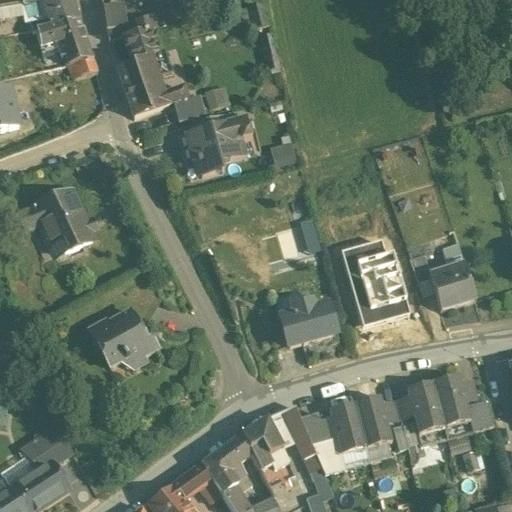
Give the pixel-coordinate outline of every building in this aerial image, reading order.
[(68,0),(53,0),(41,3),(47,25),(34,29),(36,35),(78,25),(68,0)] [(118,14),(116,6),(101,9),(105,33),(125,28),(123,14),(118,14)] [(0,10),(1,21),(19,20),(18,9),(0,10)] [(153,19),(136,23),(139,35),(146,34),(155,31),(155,30),(153,19)] [(88,50),(78,25),(36,35),(40,53),(57,49),(60,61),(64,60),(66,69),(72,68),(83,65),(92,62),(88,50)] [(30,34),(4,37),(11,66),(16,69),(37,63),(30,34)] [(132,69),(136,81),(152,76),(147,63),(155,60),(146,34),(139,35),(122,39),(132,69)] [(92,62),(83,65),(86,79),(97,76),(92,62)] [(83,65),(72,68),(76,82),(86,79),(83,65)] [(132,69),(117,74),(120,86),(136,81),(132,69)] [(136,81),(120,86),(133,120),(165,109),(162,100),(152,76),(136,81)] [(7,96),(0,98),(0,140),(17,136),(7,96)] [(177,96),(162,100),(165,109),(172,108),(180,105),(177,96)] [(180,105),(172,108),(176,127),(201,121),(196,102),(180,105)] [(234,124),(181,139),(189,168),(194,167),(199,184),(221,178),(218,169),(244,161),(234,124)] [(271,152),(276,173),(298,168),(293,147),(271,152)] [(82,156),(73,160),(75,165),(84,161),(82,156)] [(94,158),(73,167),(79,181),(85,178),(88,186),(101,181),(97,172),(100,171),(94,158)] [(69,202),(32,219),(18,226),(25,241),(39,234),(54,266),(91,250),(87,242),(95,239),(90,229),(83,232),(69,202)] [(338,259),(359,339),(408,326),(391,263),(384,265),(380,248),(338,259)] [(423,261),(408,265),(415,285),(429,281),(423,261)] [(449,281),(431,287),(439,317),(473,307),(463,271),(448,276),(449,281)] [(333,342),(326,312),(312,316),(310,310),(292,315),(294,321),(280,325),(288,354),(301,350),(301,351),(320,346),(320,345),(333,342)] [(127,321),(105,333),(104,330),(86,340),(109,380),(119,374),(132,380),(143,374),(140,369),(155,360),(144,341),(140,343),(127,321)] [(457,383),(431,389),(446,445),(471,438),(469,428),(465,413),(457,383)] [(431,389),(406,396),(420,451),(446,445),(431,389)] [(379,403),(353,409),(365,455),(390,448),(379,403)] [(486,408),(465,413),(469,428),(471,438),(492,432),(486,408)] [(331,429),(320,432),(316,419),(299,425),(322,477),(342,471),(340,461),(365,455),(353,409),(328,416),(331,429)] [(299,425),(293,413),(281,417),(287,433),(302,466),(314,461),(299,425)] [(281,417),(264,424),(276,448),(285,444),(281,435),(287,433),(281,417)] [(264,424),(238,441),(245,454),(257,448),(263,460),(278,452),(276,448),(264,424)] [(56,429),(20,453),(36,478),(50,468),(53,472),(73,458),(56,429)] [(238,441),(201,470),(212,487),(211,488),(220,500),(234,490),(232,488),(242,480),(236,469),(248,460),(245,454),(238,441)] [(263,460),(257,448),(245,454),(248,460),(266,493),(286,482),(280,470),(287,467),(278,452),(263,460)] [(314,461),(302,466),(310,486),(323,481),(314,461)] [(2,476),(11,490),(29,479),(20,465),(2,476)] [(36,478),(10,495),(21,511),(42,511),(68,495),(53,472),(50,468),(36,478)] [(200,470),(187,480),(198,494),(210,486),(200,470)] [(187,480),(147,508),(150,511),(187,511),(183,507),(189,503),(188,502),(198,494),(187,480)] [(257,511),(248,511),(234,490),(220,500),(227,511),(264,511),(263,509),(257,511)] [(21,511),(10,495),(0,501),(0,511),(21,511)]
